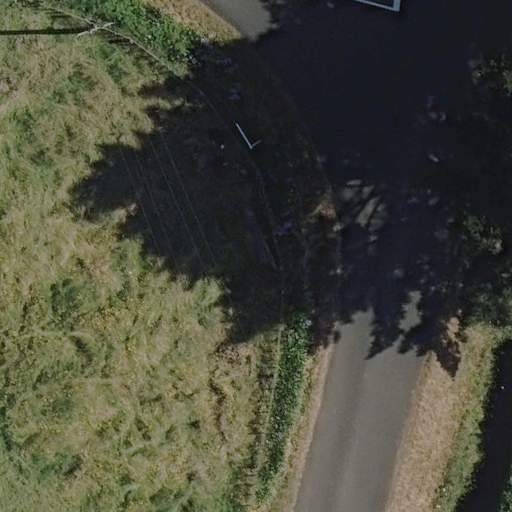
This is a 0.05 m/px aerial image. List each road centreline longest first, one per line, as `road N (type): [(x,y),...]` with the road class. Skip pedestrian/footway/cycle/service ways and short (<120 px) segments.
road 1 (unclassified): [(336,511),(399,228),(445,136),(503,51)]
road 2 (unclassified): [(503,51),(356,0)]
